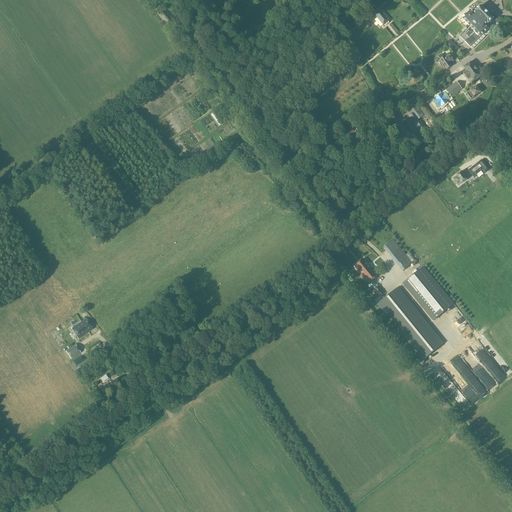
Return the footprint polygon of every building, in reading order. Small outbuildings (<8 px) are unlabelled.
[(480,38),(481,38),(489,30),(485,26),(488,24),(493,19),(488,14),(490,12),(488,9),(486,12),(480,6),(476,11),(472,16),(470,14),(467,17),(466,17),(463,20),(468,25),(466,27),(466,29),(467,30),(460,36),(470,47),(480,38)] [(380,10),(374,14),(384,26),(390,21),(380,10)] [(460,48),(451,40),(448,43),(457,51),(460,48)] [(438,57),(447,70),(452,66),(451,63),(454,61),(449,53),(444,57),(442,54),(438,57)] [(481,76),(471,62),(463,67),(466,71),(463,73),(468,80),(471,78),(474,82),(481,76)] [(457,82),(446,90),(452,97),(462,89),(457,82)] [(471,100),(482,92),(477,86),(467,93),(471,100)] [(440,95),(446,104),(452,99),(446,90),(440,95)] [(443,102),(439,97),(432,102),(435,107),(436,107),(437,109),(443,105),(442,103),(443,102)] [(455,106),(460,103),(456,98),(451,101),(455,106)] [(424,115),(416,105),(411,108),(419,119),(424,115)] [(434,118),(426,106),(424,107),(423,106),(421,107),(422,109),(421,110),(429,121),(434,118)] [(477,176),(476,175),(483,170),(485,173),(489,170),(482,160),(468,171),(474,178),(477,176)] [(466,180),(460,173),(456,176),(457,177),(455,179),(458,184),(459,183),(460,185),(466,180)] [(403,271),(413,263),(394,240),(384,248),(403,271)] [(355,266),(369,283),(380,274),(376,269),(374,271),(363,259),(355,266)] [(454,304),(424,267),(403,284),(433,321),(454,304)] [(374,290),(379,297),(384,293),(379,286),(374,290)] [(378,304),(423,360),(443,344),(398,288),(378,304)] [(72,329),(79,339),(93,329),(86,319),(72,329)] [(72,359),(81,353),(76,345),(66,351),(72,359)] [(500,385),(471,347),(469,349),(466,346),(461,350),(492,391),(500,385)] [(471,407),(443,366),(437,370),(465,411),(471,407)] [(476,392),(469,386),(465,391),(472,397),(476,392)]
